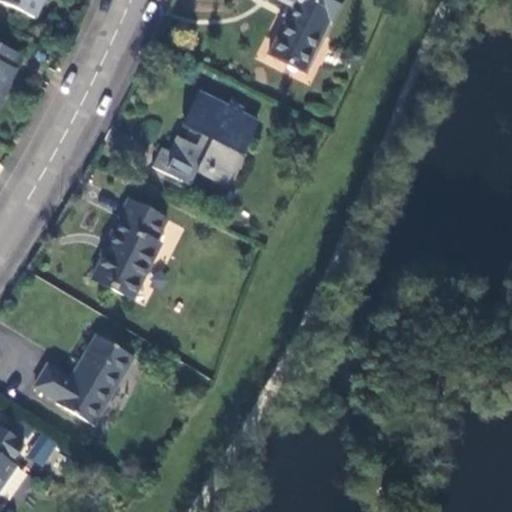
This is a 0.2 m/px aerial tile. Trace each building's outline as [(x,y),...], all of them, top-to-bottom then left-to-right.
[(0,0),(0,3),(37,20),(45,0),(0,0)] [(344,0),(275,0),(294,9),(271,57),(307,75),(344,0)] [(20,57),(0,48),(0,107),(16,71),(14,71),(20,57)] [(228,109),(201,95),(183,129),(193,135),(188,143),(179,140),(171,154),(163,150),(153,168),(191,186),(197,176),(206,181),(209,175),(224,182),(237,157),(239,158),(256,124),(241,115),(244,110),(231,103),(228,109)] [(170,224),(131,204),(109,245),(111,247),(94,283),(135,304),(163,248),(160,246),(170,224)] [(93,429),(134,361),(97,339),(71,384),(48,370),(34,390),(57,404),(56,407),(93,429)] [(23,447),(0,430),(0,493),(16,469),(11,465),(23,447)] [(42,468),(59,445),(43,434),(26,457),(42,468)]
